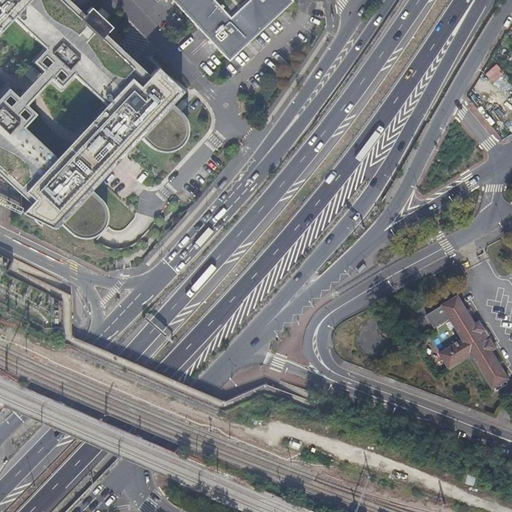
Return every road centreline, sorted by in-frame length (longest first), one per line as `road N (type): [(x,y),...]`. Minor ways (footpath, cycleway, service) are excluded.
road 1 (motorway): [(32,511),(284,242),(472,0)]
road 2 (motorway): [(419,0),(285,180),(0,490)]
road 3 (motorway): [(243,350),(387,173),(474,0)]
road 4 (residential): [(364,385),(321,363),(315,344),(322,322),(392,274),(488,225)]
road 5 (motorway): [(390,0),(278,153),(231,200)]
road 6 (secondary): [(358,13),(231,200)]
road 7 (secondary): [(360,249),(394,208),(451,98)]
road 8 (secondary): [(360,249),(500,164)]
road 9 (tertiary): [(364,385),(511,442)]
road 10 (secondary): [(243,350),(360,249)]
road 11 (secondary): [(100,337),(0,434)]
road 12 (secondary): [(147,449),(243,350)]
road 13 (tertiary): [(243,350),(364,385)]
